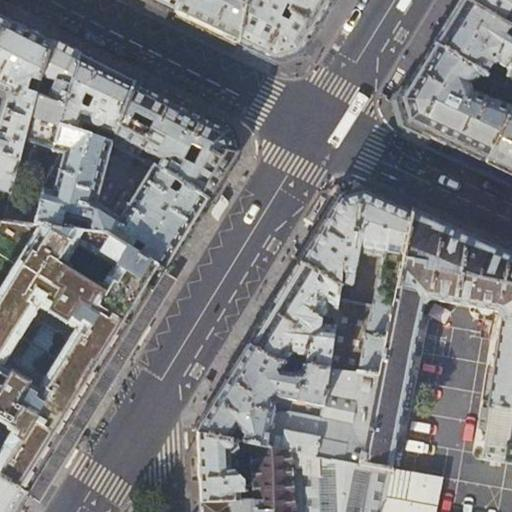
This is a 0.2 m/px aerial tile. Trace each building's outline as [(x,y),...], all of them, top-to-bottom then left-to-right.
[(148,0),(175,13),(181,0),(148,0)] [(181,0),(175,13),(181,16),(238,43),(245,0),(181,0)] [(245,0),(238,43),(257,52),(275,61),(300,55),(327,10),(332,0),(245,0)] [(511,35),(511,28),(464,0),(461,0),(459,4),(434,45),(488,78),(495,82),(504,87),(508,75),(495,66),(500,64),(510,70),(511,63),(511,39),(505,36),(507,32),(511,35)] [(511,0),(464,0),(511,28),(511,0)] [(16,22),(0,13),(0,97),(3,99),(0,111),(0,149),(20,158),(24,141),(53,40),(16,22)] [(55,42),(53,40),(24,141),(53,151),(60,125),(80,54),(55,42)] [(476,81),(488,78),(434,45),(418,70),(400,100),(407,124),(430,136),(445,142),(486,162),(511,106),(511,87),(504,87),(495,82),(486,97),(473,91),(470,84),(476,81)] [(129,79),(80,54),(60,125),(79,132),(83,123),(98,128),(94,137),(111,142),(112,143),(124,107),(135,82),(129,79)] [(179,104),(135,82),(124,107),(112,143),(137,158),(142,149),(156,157),(150,166),(152,167),(208,201),(223,177),(238,153),(231,130),(179,104)] [(511,106),(486,162),(511,175),(511,174),(511,106)] [(94,137),(79,132),(60,125),(53,151),(38,212),(34,226),(106,236),(165,272),(170,263),(208,201),(152,167),(134,196),(124,190),(110,213),(96,204),(111,142),(94,137)] [(0,190),(10,195),(20,158),(0,149),(0,190)] [(302,259),(300,263),(339,286),(340,286),(341,275),(345,276),(353,278),(355,278),(360,254),(381,257),(403,261),(413,213),(384,200),(360,189),(358,192),(340,198),(322,226),(316,237),(302,259)] [(6,207),(2,222),(34,226),(38,212),(6,207)] [(511,257),(474,240),(413,213),(403,261),(378,376),(360,464),(388,470),(390,470),(390,469),(423,307),(430,299),(496,312),(503,320),(489,404),(491,404),(511,407),(511,257)] [(106,236),(34,226),(0,284),(0,478),(27,495),(165,272),(106,236)] [(381,257),(371,306),(358,374),(378,376),(403,261),(381,257)] [(337,299),(339,286),(300,263),(275,302),(248,346),(275,363),(286,364),(304,367),(329,370),(334,325),(323,324),(323,316),(328,307),(336,313),(337,299)] [(353,278),(345,276),(344,284),(352,286),(353,278)] [(371,306),(337,299),(336,313),(334,325),(329,370),(358,374),(371,306)] [(281,373),(286,364),(275,363),(248,346),(243,354),(197,430),(197,434),(292,451),(360,464),(378,376),(358,374),(329,370),(304,367),(301,375),(293,374),(293,376),(281,373)] [(511,407),(491,404),(483,457),(511,462),(511,407)] [(295,511),(292,451),(197,434),(200,497),(201,506),(201,511),(295,511)] [(380,511),(388,470),(360,464),(292,451),(295,511),(380,511)] [(436,511),(442,477),(390,469),(390,470),(388,470),(380,511),(436,511)] [(0,478),(0,511),(17,511),(27,495),(0,478)]
